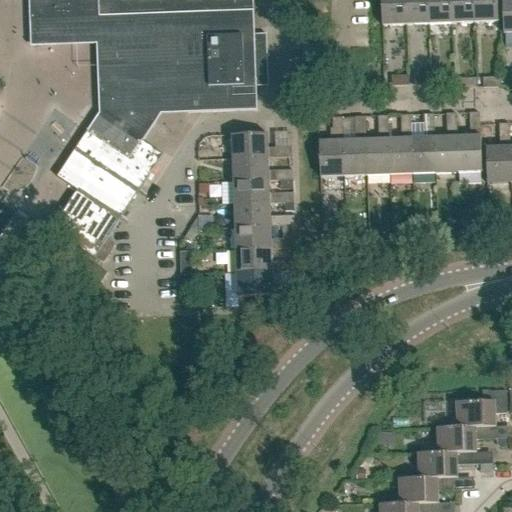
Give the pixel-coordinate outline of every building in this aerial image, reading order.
[(35,40),(56,39),(55,15),(66,15),(65,4),(62,5),(61,0),(30,0),(31,25),(34,25),(35,40)] [(55,15),(56,39),(99,37),(97,0),(61,0),(62,5),(65,4),(66,15),(55,15)] [(252,37),(251,0),(135,4),(136,9),(113,10),(115,66),(110,66),(111,114),(188,112),(188,115),(258,112),(257,88),(269,88),(267,37),(252,37)] [(382,0),(384,29),(407,28),(406,0),(382,0)] [(406,0),(407,28),(430,27),(429,0),(406,0)] [(429,0),(430,27),(453,26),(451,0),(429,0)] [(451,0),(453,26),(476,25),(474,0),(451,0)] [(474,0),(476,25),(499,25),(498,0),(474,0)] [(505,36),(511,36),(511,0),(509,0),(503,0),(505,36)] [(468,80),(469,65),(455,65),(455,80),(468,80)] [(439,86),(445,86),(455,85),(455,75),(438,76),(439,86)] [(416,87),(433,86),(433,76),(416,77),(416,87)] [(393,88),(396,88),(410,87),(410,77),(393,78),(393,88)] [(484,89),(501,89),(501,79),(484,80),(484,89)] [(461,90),(475,90),(478,90),(478,80),(461,81),(461,90)] [(470,115),(471,138),(457,139),(459,175),(483,174),(481,138),(480,115),(470,115)] [(459,175),(457,139),(457,116),(447,116),(447,139),(435,140),(436,176),(459,175)] [(436,176),(435,140),(435,134),(434,117),(424,117),(425,140),(412,140),(413,177),(436,176)] [(390,178),(389,141),(388,118),(379,119),(379,142),(366,142),(368,179),(390,178)] [(413,177),(412,140),(412,135),(412,118),(401,118),(402,141),(389,141),(390,178),(413,177)] [(368,179),(366,142),(366,119),(356,119),(356,142),(344,143),(345,179),(368,179)] [(344,143),(343,120),(333,120),(334,143),(320,144),(321,180),(345,179),(344,143)] [(487,150),(489,187),(511,186),(510,150),(509,126),(499,127),(500,150),(487,150)] [(76,152),(85,158),(139,193),(153,173),(164,156),(146,145),(142,142),(131,140),(130,130),(103,131),(98,138),(89,132),(76,152)] [(269,136),(233,138),(234,161),(270,160),(269,136)] [(277,160),(293,159),(293,149),(276,149),(277,160)] [(89,199),(122,220),(139,193),(85,158),(76,152),(58,179),(67,185),(79,193),(89,200),(89,199)] [(270,160),(234,161),(235,184),(271,183),(270,160)] [(278,183),(294,182),(294,172),(277,172),(278,183)] [(225,198),(224,176),(214,176),(215,198),(225,198)] [(294,194),(272,195),(271,183),(235,184),(236,207),(272,206),(295,205),(294,194)] [(72,201),(68,207),(65,211),(109,240),(121,221),(122,220),(89,199),(89,200),(79,193),(74,202),(72,201)] [(0,238),(13,219),(15,215),(16,215),(1,204),(0,204),(0,238)] [(272,206),(236,207),(237,230),(273,229),(272,206)] [(95,261),(109,240),(65,211),(63,214),(55,226),(51,232),(95,261)] [(279,228),(296,228),(295,218),(279,218),(279,228)] [(273,229),(237,230),(237,253),(274,251),(273,229)] [(343,230),(322,231),(322,244),(343,243),(343,230)] [(280,251),(297,250),(296,240),(280,241),(280,251)] [(274,251),(237,253),(238,276),(275,274),(274,251)] [(281,273),(297,273),(297,263),(281,263),(281,273)] [(102,286),(108,276),(92,265),(91,264),(84,274),(100,285),(102,286)] [(275,274),(238,276),(239,299),(276,297),(298,296),(298,286),(275,287),(275,274)] [(477,429),(478,442),(492,441),(492,429),(497,429),(497,415),(508,415),(507,392),(492,393),(492,403),(458,405),(459,429),(459,430),(477,429)] [(478,455),(478,442),(477,429),(459,430),(459,429),(439,430),(440,455),(440,456),(458,455),(458,468),(473,467),(473,455),(478,455)] [(459,480),(458,468),(458,455),(440,456),(440,455),(420,456),(421,481),(420,482),(439,481),(440,493),(454,493),(453,480),(459,480)] [(440,505),(440,493),(439,481),(420,482),(421,481),(401,482),(401,505),(401,506),(418,506),(418,511),(434,511),(434,505),(440,505)]
